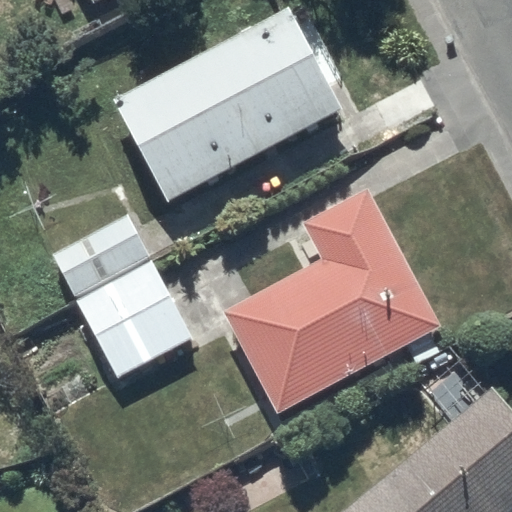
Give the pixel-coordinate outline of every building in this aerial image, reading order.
[(292,6),(115,98),(169,202),(346,109),(292,6)] [(326,259),(226,310),(278,413),(443,322),(370,188),(307,220),(326,259)] [(130,214),(54,253),(76,297),(152,258),(130,214)] [(153,262),(78,300),(120,377),(196,337),(153,262)] [(511,511),(511,405),(495,386),(336,511),(511,511)]
